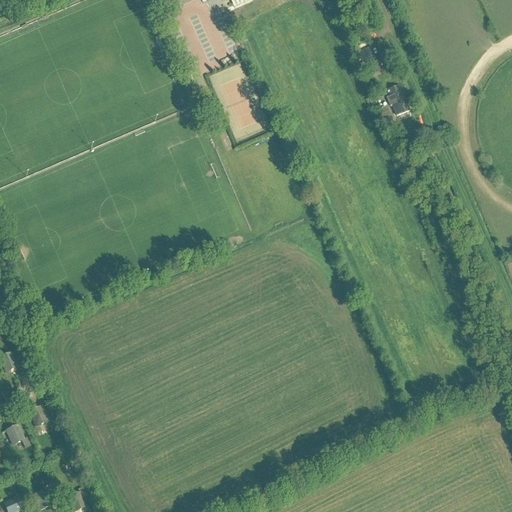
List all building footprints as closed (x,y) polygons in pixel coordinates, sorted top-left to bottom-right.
[(382,67),(377,56),(363,63),(370,77),(380,72),(378,69),(382,67)] [(386,92),(397,118),(410,113),(399,87),(386,92)] [(246,200),(280,189),(267,151),(272,149),(271,145),(265,147),(263,142),(229,154),(233,167),(239,165),(241,171),(253,166),(259,183),(243,189),(246,200)] [(254,203),(260,216),(265,214),(259,201),(254,203)] [(0,359),(0,361),(5,374),(18,369),(12,355),(0,359)] [(39,407),(40,409),(29,414),(36,428),(48,423),(43,413),(48,411),(45,404),(39,407)] [(27,440),(25,441),(18,427),(6,432),(12,447),(22,443),(25,450),(30,448),(27,440)] [(52,506),(48,496),(52,495),(49,487),(45,489),(46,492),(34,497),(40,511),(52,506)] [(78,492),(79,495),(68,500),(73,511),(78,511),(86,509),(82,500),(87,498),(84,490),(78,492)] [(6,511),(21,511),(23,511),(18,499),(4,505),(6,511)]
